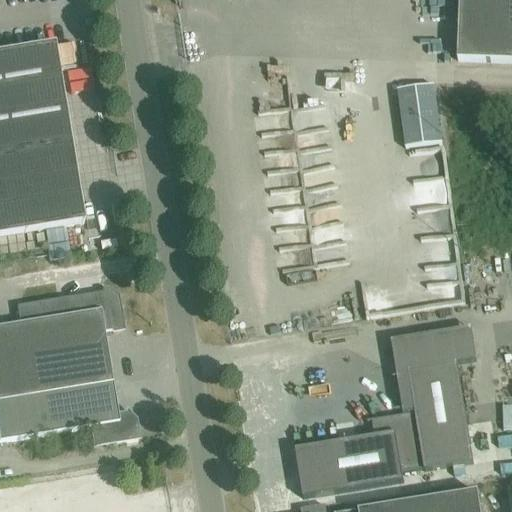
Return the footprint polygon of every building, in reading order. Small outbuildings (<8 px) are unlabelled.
[(511,0),(460,0),(458,63),(511,65),(511,0)] [(434,44),(434,54),(453,55),(453,45),(434,44)] [(0,55),(0,239),(84,225),(54,47),(0,55)] [(445,146),(437,88),(402,92),(409,151),(445,146)] [(127,414),(117,416),(104,334),(122,331),(116,300),(108,294),(17,308),(20,326),(0,329),(0,444),(90,430),(93,450),(138,442),(135,422),(127,414)] [(375,440),(296,453),(304,502),(404,485),(402,475),(424,472),(424,474),(474,466),(457,365),(408,373),(415,416),(370,424),(371,425),(373,425),(375,440)] [(111,511),(106,478),(27,491),(30,511),(111,511)] [(30,511),(27,491),(0,495),(0,511),(30,511)] [(480,511),(478,496),(377,511),(480,511)]
